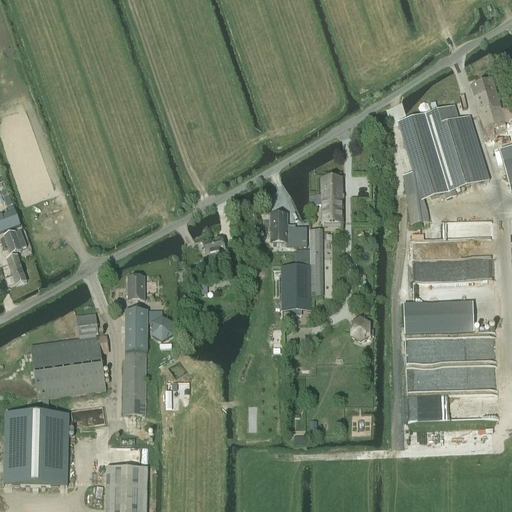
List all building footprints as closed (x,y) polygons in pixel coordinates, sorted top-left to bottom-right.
[(491,81),(472,87),(487,136),(506,131),(504,125),(511,122),(511,119),(510,113),(501,115),(491,81)] [(423,117),(397,125),(407,156),(412,175),(403,177),(411,227),(422,225),(419,204),(424,203),(489,183),(470,118),(459,121),(455,108),(423,117)] [(511,186),(511,154),(501,158),(509,188),(511,186)] [(310,208),(321,207),(321,226),(342,226),(341,182),(321,182),(321,197),(310,197),(310,208)] [(0,218),(0,234),(18,228),(16,223),(13,214),(5,216),(0,218)] [(286,217),(269,217),(270,243),(286,243),(286,241),(294,241),(294,230),(285,230),(286,217)] [(298,267),(281,268),(281,313),(286,313),(307,312),(312,312),(312,299),(323,299),(323,232),(310,232),(310,259),(310,267),(298,267)] [(4,241),(0,242),(3,249),(7,248),(12,260),(7,262),(12,278),(15,287),(16,288),(26,284),(27,284),(19,261),(17,254),(22,253),(21,251),(27,249),(21,233),(15,235),(15,234),(3,238),(4,241)] [(212,242),(219,269),(219,270),(231,267),(228,255),(226,255),(222,240),(212,242)] [(205,273),(219,269),(212,242),(202,245),(207,261),(201,262),(205,273)] [(310,259),(298,259),(298,267),(310,267),(310,259)] [(128,303),(144,303),(144,279),(128,279),(128,303)] [(207,285),(197,286),(198,297),(207,297),(207,285)] [(149,356),(148,330),(148,313),(125,313),(125,363),(122,363),(123,417),(145,417),(144,356),(149,356)] [(79,342),(30,349),(31,352),(37,402),(42,402),(49,401),(105,393),(100,354),(98,339),(95,317),(76,319),(76,320),(79,342)] [(163,320),(151,326),(152,338),(162,345),(172,339),(173,326),(163,320)] [(350,328),(350,340),(360,346),(370,340),(371,328),(360,322),(350,328)] [(5,415),(4,487),(68,488),(69,416),(48,416),(42,416),(5,415)] [(145,511),(147,470),(106,469),(105,511),(145,511)]
